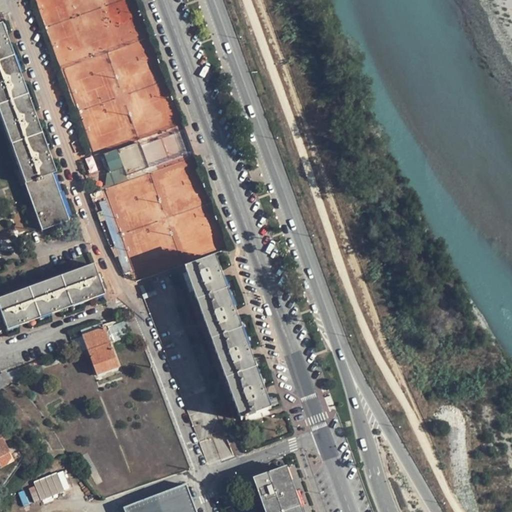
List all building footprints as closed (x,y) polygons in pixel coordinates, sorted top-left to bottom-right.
[(0,32),(0,113),(42,230),(68,220),(48,164),(51,163),(46,149),(43,150),(34,126),(37,125),(33,111),(29,112),(20,88),(23,84),(18,71),(15,73),(6,48),(9,47),(4,34),(1,35),(0,32)] [(123,163),(124,167),(127,175),(148,168),(139,144),(104,156),(108,169),(123,163)] [(110,172),(124,167),(123,163),(108,169),(110,172)] [(186,273),(193,289),(227,383),(241,420),(267,411),(264,400),(267,398),(263,386),(258,387),(249,362),(253,360),(248,347),(244,348),(235,323),(238,321),(233,307),(230,308),(221,283),(224,281),(219,269),(215,269),(212,260),(186,269),(186,273)] [(0,311),(5,326),(14,322),(15,326),(30,321),(28,317),(46,311),(47,314),(61,309),(61,305),(78,299),(80,303),(94,298),(92,294),(102,290),(96,274),(92,264),(0,297),(0,311)] [(102,290),(106,289),(100,272),(96,274),(102,290)] [(102,326),(86,332),(81,334),(97,376),(118,368),(109,343),(139,334),(133,317),(102,326)] [(29,365),(11,372),(13,377),(31,370),(29,365)] [(0,434),(0,457),(10,453),(0,434)] [(283,469),(256,479),(267,511),(298,511),(296,505),(283,469)] [(64,470),(27,484),(35,502),(71,488),(64,470)] [(124,508),(125,511),(196,511),(186,484),(124,508)]
